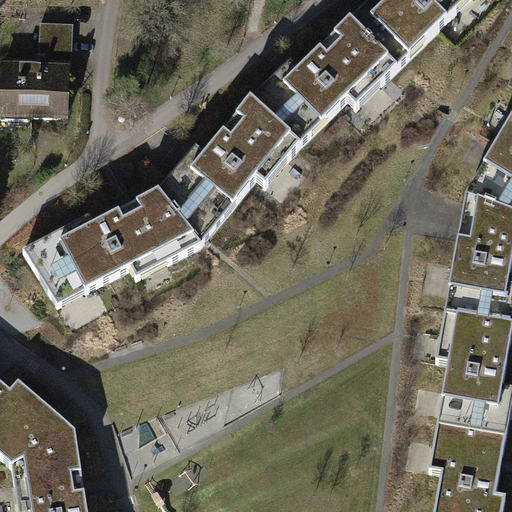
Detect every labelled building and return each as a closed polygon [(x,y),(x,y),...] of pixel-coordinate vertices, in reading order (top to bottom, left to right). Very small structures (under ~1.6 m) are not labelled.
[(376,0),(348,27),(394,74),(471,0),(376,0)] [(1,118),(67,121),(69,70),(70,27),(41,26),(40,55),(47,56),(46,69),(3,67),(1,118)] [(353,113),(394,74),(348,27),(299,74),(289,67),(247,106),(297,153),(344,104),(353,113)] [(263,189),(297,153),(247,106),(202,158),(194,153),(158,198),(199,250),(206,242),(254,183),(263,189)] [(511,118),(463,202),(511,216),(511,118)] [(133,287),(199,250),(158,198),(93,231),(90,223),(22,258),(57,314),(128,274),(133,287)] [(459,224),(444,316),(511,327),(511,281),(509,281),(511,263),(511,216),(463,202),(459,224)] [(449,367),(438,428),(506,442),(511,408),(511,393),(503,391),(511,338),(511,327),(444,316),(436,365),(449,367)] [(0,463),(7,470),(19,463),(73,440),(15,385),(8,396),(0,388),(0,463)] [(160,428),(127,442),(141,473),(173,458),(160,428)] [(495,502),(506,442),(438,428),(430,475),(442,477),(435,511),(504,511),(506,505),(495,502)] [(82,511),(73,440),(19,463),(26,511),(82,511)]
